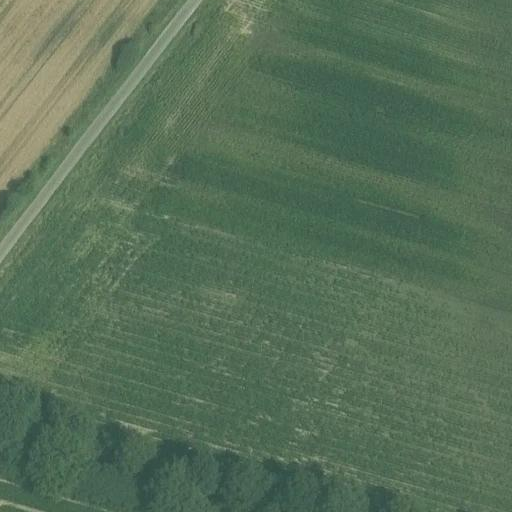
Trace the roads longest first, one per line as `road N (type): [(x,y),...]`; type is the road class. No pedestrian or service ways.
road 1 (unclassified): [(195,0),(0,254)]
road 2 (track): [(0,451),(232,511)]
